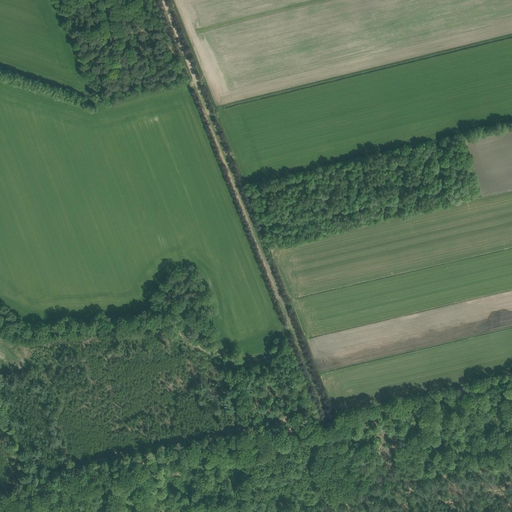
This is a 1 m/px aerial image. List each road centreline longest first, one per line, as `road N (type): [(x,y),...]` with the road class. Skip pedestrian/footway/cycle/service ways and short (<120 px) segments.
road 1 (track): [(291,326),(161,0)]
road 2 (track): [(0,497),(327,420)]
road 3 (track): [(291,326),(273,355),(243,362),(212,355),(172,319),(28,333),(0,322)]
road 4 (track): [(283,511),(365,482),(511,462)]
road 5 (track): [(0,79),(97,111),(196,83)]
road 6 (track): [(327,420),(511,377)]
